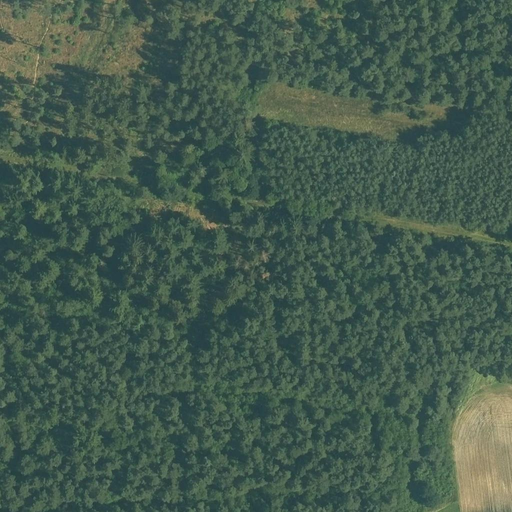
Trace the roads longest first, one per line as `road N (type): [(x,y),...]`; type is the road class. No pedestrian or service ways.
road 1 (track): [(126,179),(511,245)]
road 2 (track): [(126,179),(0,157)]
